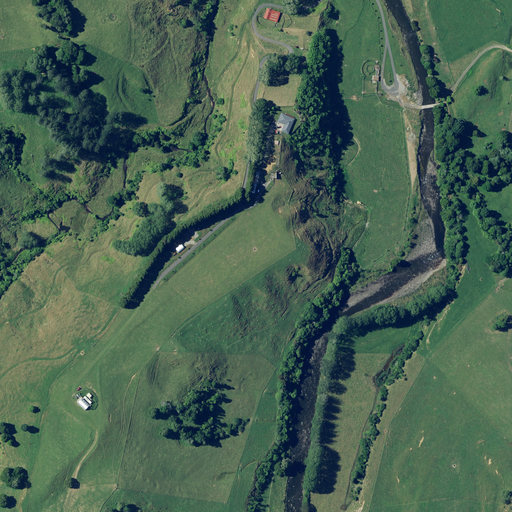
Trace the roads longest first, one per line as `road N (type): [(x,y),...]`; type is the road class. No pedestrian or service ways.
road 1 (unknown): [(315,0),(295,9),(260,3),(251,14),(254,32),(290,47),(291,65),(271,56),(261,66),(252,107),(266,181),(262,198),(245,204)]
road 2 (track): [(397,99),(416,107),(442,102),(476,57),(494,46),(511,51)]
